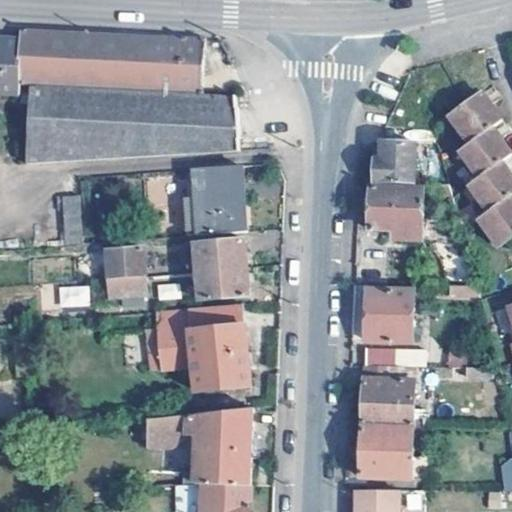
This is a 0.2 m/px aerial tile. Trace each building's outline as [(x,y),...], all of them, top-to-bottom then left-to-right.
[(21,43),(19,89),(28,89),(203,97),(206,42),(21,33),(21,43)] [(19,89),(21,43),(0,42),(0,96),(17,97),(19,89)] [(499,96),(491,86),(481,94),(485,99),(488,103),(499,96)] [(203,97),(28,89),(28,168),(240,152),(237,98),(203,97)] [(485,99),(481,94),(451,117),(470,143),(459,152),(478,179),(468,185),(489,212),(478,220),(498,247),(511,236),(511,196),(511,195),(511,175),(510,173),(506,168),(502,162),(511,154),(511,153),(499,138),(495,133),(492,129),(502,121),(488,103),(485,99)] [(510,130),(502,121),(492,129),(495,133),(499,138),(510,130)] [(433,128),(409,127),(408,141),(381,140),(381,159),(375,158),(374,180),(414,181),(416,142),(437,143),(433,128)] [(511,171),(511,154),(502,162),(506,168),(510,173),(511,171)] [(181,184),(235,180),(235,169),(181,173),(181,184)] [(235,180),(181,184),(182,207),(172,209),(174,241),(244,236),(242,200),(237,200),(235,180)] [(449,185),(435,185),(439,198),(452,195),(449,185)] [(423,187),(372,186),(369,230),(394,230),(394,238),(422,238),(423,187)] [(457,213),(452,195),(439,198),(445,217),(457,213)] [(82,248),(79,200),(61,201),(65,249),(82,248)] [(196,246),(198,275),(248,271),(246,243),(196,246)] [(110,282),(145,279),(143,251),(107,254),(110,282)] [(250,299),(248,271),(198,275),(200,303),(250,299)] [(146,297),(145,279),(110,282),(111,299),(146,297)] [(179,283),(158,285),(158,299),(180,298),(179,283)] [(88,284),(58,286),(59,307),(89,305),(88,284)] [(477,284),(449,284),(449,294),(480,294),(477,284)] [(415,289),(368,288),(366,339),(413,340),(415,289)] [(252,390),(243,308),(189,312),(189,326),(157,329),(158,331),(148,332),(153,374),(195,370),(197,394),(252,390)] [(366,347),(365,364),(394,364),(394,347),(366,347)] [(416,365),(394,364),(365,364),(364,425),(414,427),(416,365)] [(495,368),(453,367),(452,377),(495,378),(495,368)] [(220,486),(251,487),(253,411),(189,418),(188,437),(198,437),(197,472),(186,472),(186,486),(204,486),(220,486)] [(188,437),(189,418),(148,421),(148,440),(148,449),(163,448),(188,437)] [(148,440),(148,421),(139,422),(139,441),(148,440)] [(414,427),(364,425),(362,475),(413,477),(414,427)] [(250,511),(251,487),(220,486),(204,486),(203,511),(250,511)] [(400,511),(400,489),(354,489),(352,511),(400,511)] [(421,511),(422,492),(404,491),(403,511),(421,511)]
